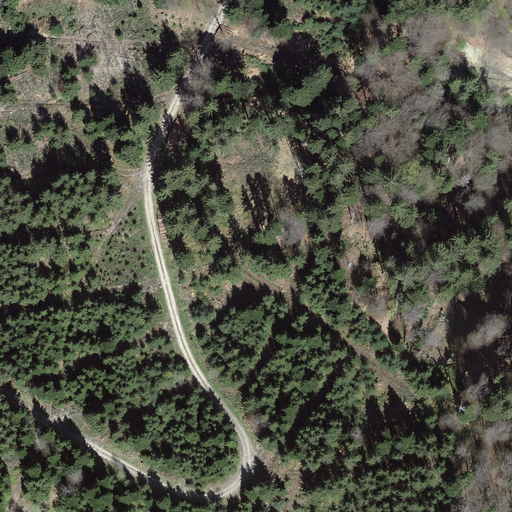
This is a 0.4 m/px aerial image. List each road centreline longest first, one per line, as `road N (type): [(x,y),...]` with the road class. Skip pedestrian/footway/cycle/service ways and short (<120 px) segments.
road 1 (track): [(0,388),(183,493),(223,493),(241,480),(249,447),(189,358),(158,249),(147,168)]
road 2 (track): [(231,0),(147,168)]
